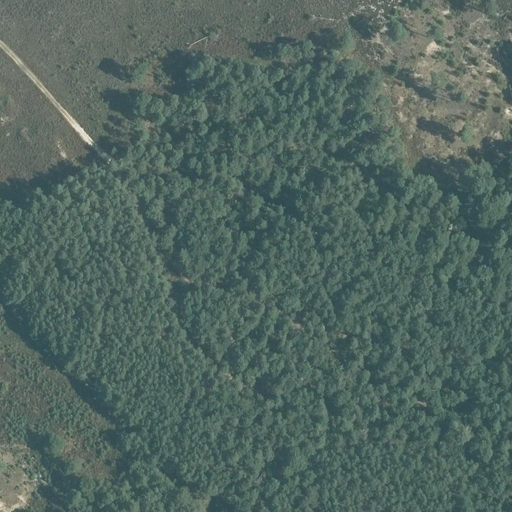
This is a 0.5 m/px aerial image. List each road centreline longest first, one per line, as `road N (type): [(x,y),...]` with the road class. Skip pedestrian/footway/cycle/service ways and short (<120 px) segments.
road 1 (track): [(487,447),(270,309),(166,277)]
road 2 (track): [(166,277),(108,163),(0,44)]
road 3 (track): [(166,277),(192,343),(272,414),(299,464),(312,511)]
